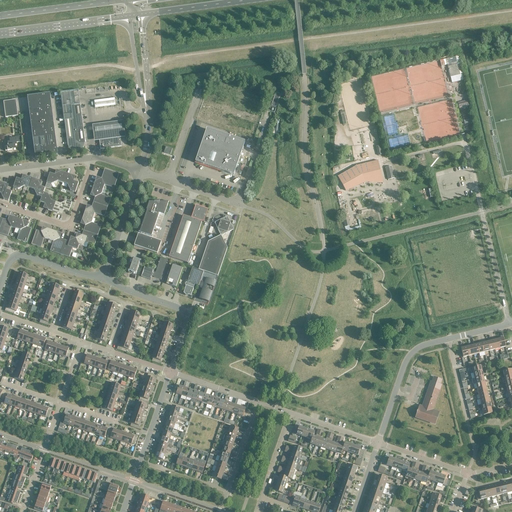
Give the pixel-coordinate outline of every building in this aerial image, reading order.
[(448,67),(450,77),(460,75),(457,64),(448,67)] [(80,105),(78,90),(61,93),(64,121),(65,121),(68,144),(68,145),(68,146),(69,147),(69,148),(70,148),(70,149),(71,150),(72,150),(73,150),(74,151),(75,151),(76,151),(77,151),(78,151),(79,151),(79,150),(80,150),(81,149),(82,149),(83,148),(83,147),(84,146),(84,145),(84,144),(85,143),(85,138),(80,105)] [(276,108),(281,94),(275,92),(271,107),(276,108)] [(51,108),(49,94),(39,96),(40,110),(51,108)] [(40,110),(39,96),(27,97),(29,111),(40,110)] [(95,101),(96,109),(115,106),(114,99),(95,101)] [(18,116),(16,100),(3,102),(5,118),(18,116)] [(52,118),(51,108),(40,110),(42,119),(52,118)] [(42,119),(40,110),(29,111),(30,121),(42,119)] [(54,127),(52,118),(42,119),(43,128),(54,127)] [(43,128),(42,119),(30,121),(32,130),(43,128)] [(123,121),(93,125),(95,141),(125,137),(123,121)] [(55,136),(54,127),(43,128),(44,137),(55,136)] [(44,137),(43,128),(32,130),(33,139),(44,137)] [(245,142),(206,129),(195,161),(196,163),(233,176),(245,142)] [(15,146),(17,145),(16,143),(21,142),(20,136),(15,137),(16,138),(9,139),(10,142),(8,142),(8,146),(7,146),(5,147),(5,151),(7,151),(7,152),(12,152),(12,151),(12,150),(14,150),(16,150),(15,146)] [(56,146),(55,136),(44,137),(45,147),(56,146)] [(45,147),(44,137),(33,139),(34,149),(45,147)] [(99,140),(100,149),(121,146),(120,137),(99,140)] [(57,155),(56,146),(45,147),(46,156),(57,155)] [(46,156),(45,147),(34,149),(35,158),(46,156)] [(166,147),(164,153),(170,155),(172,149),(166,147)] [(364,180),(383,181),(378,160),(356,166),(337,176),(345,191),(364,180)] [(388,180),(389,180),(394,178),(391,166),(385,168),(388,180)] [(119,174),(104,169),(101,179),(104,185),(114,188),(119,174)] [(61,172),(55,175),(58,181),(62,183),(66,173),(61,172)] [(46,183),(47,183),(45,188),(55,191),(51,184),(58,181),(55,175),(50,173),(46,183)] [(70,175),(66,173),(62,183),(67,184),(74,181),(70,175)] [(28,177),(21,180),(24,186),(29,188),(32,178),(28,177)] [(18,189),(24,186),(21,180),(16,178),(13,188),(18,189)] [(37,180),(32,178),(29,188),(34,189),(40,186),(37,180)] [(104,185),(101,179),(95,182),(93,187),(103,190),(104,185)] [(78,183),(74,181),(67,184),(70,191),(75,192),(78,183)] [(45,188),(40,186),(34,189),(37,196),(41,197),(42,197),(43,193),(45,188)] [(103,190),(93,187),(92,191),(95,198),(101,195),(103,190)] [(12,192),(7,190),(0,193),(4,199),(8,201),(12,192)] [(42,197),(41,197),(40,202),(45,204),(51,201),(48,194),(43,193),(42,197)] [(111,198),(101,195),(95,198),(93,202),(107,207),(111,198)] [(56,202),(51,201),(45,204),(48,210),(53,212),(56,202)] [(67,201),(61,204),(64,210),(69,212),(72,202),(67,201)] [(61,204),(56,202),(53,212),(57,213),(64,210),(61,204)] [(107,207),(93,202),(92,207),(95,213),(104,217),(107,207)] [(152,237),(151,236),(159,214),(164,215),(168,202),(149,202),(147,209),(146,209),(147,210),(139,232),(152,237)] [(195,206),(191,218),(183,216),(169,257),(188,263),(202,222),(203,223),(205,218),(205,217),(206,217),(206,216),(206,215),(208,210),(195,206)] [(95,213),(92,207),(85,210),(84,215),(93,218),(95,213)] [(93,218),(84,215),(82,220),(85,226),(91,223),(93,218)] [(215,223),(214,223),(215,223),(221,235),(221,236),(234,229),(228,217),(228,216),(227,216),(215,223)] [(14,218),(8,221),(11,227),(15,229),(19,219),(14,218)] [(8,221),(3,219),(0,227),(0,233),(8,236),(11,227),(8,221)] [(23,221),(19,219),(15,229),(20,230),(27,227),(23,221)] [(101,226),(91,223),(85,226),(83,231),(98,236),(101,226)] [(31,229),(27,227),(20,230),(17,240),(26,243),(31,229)] [(47,229),(41,232),(44,238),(49,240),(52,231),(47,229)] [(41,232),(36,230),(31,245),(41,248),(44,238),(41,232)] [(57,232),(52,231),(49,240),(53,242),(60,238),(57,232)] [(98,236),(83,231),(82,235),(85,242),(94,245),(98,236)] [(157,254),(161,242),(138,234),(134,246),(157,254)] [(85,242),(82,235),(75,239),(79,245),(83,247),(85,242)] [(208,242),(206,249),(225,255),(227,248),(221,236),(221,235),(208,242)] [(64,240),(60,238),(53,242),(50,251),(60,254),(64,240)] [(79,245),(75,239),(69,242),(72,248),(77,250),(79,245)] [(69,242),(64,240),(60,254),(69,258),(72,248),(69,242)] [(206,249),(202,258),(222,265),(225,255),(206,249)] [(128,271),(132,273),(133,274),(134,274),(136,274),(138,266),(139,264),(142,265),(145,256),(142,255),(140,261),(132,258),(132,259),(131,263),(128,271)] [(144,267),(141,277),(150,280),(152,275),(154,276),(154,277),(161,280),(168,260),(160,258),(155,273),(153,272),(154,270),(144,267)] [(202,258),(198,270),(203,272),(217,277),(218,277),(222,265),(202,258)] [(170,274),(166,284),(176,287),(179,278),(182,269),(181,268),(173,266),(173,265),(170,274)] [(186,286),(183,293),(185,294),(185,295),(186,295),(186,296),(187,295),(188,295),(191,296),(193,288),(192,288),(194,284),(199,286),(200,281),(203,272),(198,270),(192,268),(187,282),(186,282),(186,283),(185,284),(185,285),(186,286)] [(200,296),(199,299),(203,300),(203,299),(205,299),(205,301),(208,302),(207,305),(208,305),(214,286),(217,277),(203,272),(200,281),(206,283),(203,293),(201,293),(202,293),(202,292),(202,291),(202,292),(201,292),(201,293),(201,294),(200,294),(200,295),(199,295),(200,296)] [(19,273),(18,278),(30,282),(31,280),(27,279),(28,276),(19,273)] [(30,282),(18,278),(16,283),(25,286),(26,283),(29,284),(30,282)] [(25,286),(16,283),(14,288),(27,292),(27,291),(24,289),(25,286)] [(51,283),(50,289),(60,292),(61,290),(59,290),(60,286),(51,283)] [(27,292),(14,288),(12,293),(21,296),(22,293),(26,294),(27,292)] [(60,292),(50,289),(48,294),(57,297),(58,294),(59,295),(60,292)] [(84,291),(77,289),(76,292),(75,291),(73,297),(82,300),(84,294),(83,294),(84,291)] [(21,296),(12,293),(11,298),(23,303),(24,301),(20,300),(21,296)] [(57,297),(48,294),(46,299),(56,303),(57,300),(56,300),(57,297)] [(82,300),(73,297),(71,302),(84,306),(84,304),(81,303),(82,300)] [(23,303),(11,298),(9,303),(18,306),(19,303),(22,304),(23,303)] [(56,303),(46,299),(44,304),(53,307),(54,304),(56,305),(56,303)] [(116,302),(110,300),(109,303),(108,303),(106,308),(115,311),(117,306),(116,305),(116,302)] [(84,306),(71,302),(70,307),(78,310),(80,307),(83,308),(84,306)] [(18,306),(9,303),(8,306),(6,306),(5,311),(14,314),(15,311),(16,312),(18,306)] [(53,307),(44,304),(43,309),(53,313),(54,310),(52,310),(53,307)] [(78,310),(70,307),(68,312),(80,316),(81,315),(77,313),(78,310)] [(115,311),(106,308),(105,311),(102,310),(101,312),(113,316),(115,311)] [(53,313),(43,309),(41,314),(50,317),(51,314),(52,315),(53,313)] [(129,313),(128,316),(139,319),(140,314),(132,311),(131,314),(129,313)] [(80,316),(68,312),(66,317),(75,320),(76,317),(80,318),(80,316)] [(113,316),(101,312),(100,314),(104,315),(103,318),(112,321),(113,316)] [(50,317),(41,314),(39,320),(40,320),(39,323),(48,326),(50,321),(49,320),(50,317)] [(139,319),(128,316),(127,318),(129,318),(128,321),(137,324),(139,319)] [(75,320),(66,317),(64,322),(77,327),(77,325),(74,324),(75,320)] [(112,321),(103,318),(102,322),(98,321),(98,322),(110,326),(112,321)] [(137,324),(128,321),(127,324),(126,324),(125,326),(135,329),(137,324)] [(77,327),(64,322),(62,328),(71,331),(73,327),(76,328),(77,327)] [(110,326),(98,322),(97,324),(101,325),(99,329),(108,332),(110,326)] [(159,324),(159,326),(171,330),(173,325),(164,322),(163,326),(159,324)] [(9,326),(0,323),(0,332),(7,335),(9,329),(8,329),(9,326)] [(135,329),(125,326),(124,328),(126,329),(125,332),(133,335),(135,329)] [(171,330),(159,326),(158,328),(162,329),(160,332),(169,335),(171,330)] [(108,332),(99,329),(98,332),(95,331),(94,332),(106,337),(108,332)] [(23,331),(20,330),(17,339),(22,341),(26,330),(23,330),(23,331)] [(28,331),(26,330),(22,341),(27,343),(30,334),(27,333),(28,331)] [(7,335),(0,332),(0,338),(9,341),(9,339),(6,338),(7,335)] [(106,337),(94,332),(93,334),(97,335),(96,339),(105,342),(106,337)] [(133,335),(125,332),(124,334),(122,334),(121,336),(132,340),(133,335)] [(169,335),(160,332),(159,336),(156,335),(155,336),(167,340),(169,335)] [(33,335),(30,334),(27,343),(32,344),(36,334),(34,333),(33,335)] [(38,335),(36,334),(32,344),(37,346),(40,337),(38,336),(38,335)] [(132,340),(121,336),(120,338),(122,339),(121,342),(130,345),(132,340)] [(167,340),(155,336),(154,338),(158,339),(157,343),(166,346),(167,340)] [(43,338),(40,337),(37,346),(43,348),(43,347),(46,348),(49,338),(44,337),(43,338)] [(51,339),(49,338),(46,348),(45,350),(50,352),(53,343),(50,342),(51,339)] [(130,345),(121,342),(120,345),(119,344),(117,349),(126,352),(127,350),(128,350),(130,345)] [(56,344),(53,343),(50,352),(55,354),(59,343),(56,343),(56,344)] [(61,344),(59,343),(55,354),(60,356),(63,347),(60,346),(61,344)] [(166,346),(157,343),(156,346),(152,345),(152,346),(164,351),(166,346)] [(164,351),(152,346),(151,348),(155,349),(153,353),(162,356),(164,351)] [(69,349),(63,347),(60,356),(66,357),(69,358),(71,351),(68,350),(69,349)] [(23,352),(19,351),(19,353),(22,354),(21,358),(30,361),(32,355),(23,352)] [(162,356),(153,353),(152,358),(153,359),(152,361),(161,364),(163,359),(161,359),(162,356)] [(86,356),(84,355),(81,362),(84,363),(84,364),(89,366),(92,357),(87,355),(86,356)] [(95,358),(92,357),(89,366),(94,367),(98,357),(96,356),(95,358)] [(100,358),(98,357),(94,367),(99,369),(102,360),(100,359),(100,358)] [(30,361),(21,358),(20,361),(16,360),(16,362),(28,366),(30,361)] [(105,361),(102,360),(99,369),(105,371),(106,368),(109,359),(106,358),(105,361)] [(114,361),(109,359),(106,368),(108,369),(108,370),(113,372),(116,363),(113,362),(114,361)] [(28,366),(16,362),(15,363),(19,365),(17,368),(26,371),(28,366)] [(119,364),(116,363),(113,372),(118,374),(122,363),(119,363),(119,364)] [(124,364),(122,363),(118,374),(123,375),(126,367),(123,366),(124,364)] [(129,368),(126,367),(123,375),(128,377),(132,367),(130,366),(129,368)] [(480,366),(472,368),(470,368),(472,374),(473,373),(482,371),(480,366)] [(134,368),(132,367),(128,377),(134,379),(137,370),(134,369),(134,368)] [(26,371),(17,368),(16,371),(13,370),(12,372),(25,376),(26,371)] [(25,376),(12,372),(12,374),(15,375),(14,378),(23,381),(25,376)] [(157,377),(148,374),(147,377),(146,376),(144,382),(153,385),(154,382),(155,382),(157,377)] [(511,374),(504,377),(501,378),(502,383),(505,382),(511,380),(511,374)] [(484,382),(483,376),(474,379),(471,379),(473,385),(476,384),(484,382)] [(441,380),(434,377),(432,382),(431,381),(422,406),(421,406),(420,408),(419,407),(418,409),(417,412),(416,412),(417,412),(417,413),(416,412),(416,413),(415,416),(416,416),(415,417),(435,424),(438,414),(434,413),(435,411),(433,410),(441,385),(440,384),(441,380)] [(153,385),(144,382),(143,385),(139,384),(139,385),(151,390),(153,385)] [(121,386),(112,383),(110,388),(119,391),(120,388),(124,389),(124,387),(121,386)] [(186,385),(184,384),(183,387),(179,385),(176,394),(181,396),(184,387),(185,388),(186,385)] [(151,390),(139,385),(138,387),(142,388),(141,392),(149,395),(151,390)] [(119,391),(110,388),(108,393),(121,398),(121,396),(118,395),(119,391)] [(196,388),(194,388),(193,390),(189,389),(186,397),(191,399),(194,391),(195,391),(196,388)] [(11,392),(5,391),(2,400),(5,401),(4,403),(9,405),(12,396),(10,395),(11,392)] [(206,392),(204,391),(203,394),(199,392),(197,401),(202,403),(205,394),(206,395),(206,392)] [(149,395),(141,392),(139,397),(140,397),(139,400),(148,403),(150,398),(148,398),(149,395)] [(121,398),(108,393),(107,398),(116,401),(117,398),(120,399),(121,398)] [(217,395),(215,395),(214,397),(210,396),(207,404),(212,406),(215,398),(216,398),(217,395)] [(15,397),(12,396),(9,405),(14,407),(18,397),(16,396),(15,397)] [(20,397),(18,397),(14,407),(20,409),(23,400),(20,399),(20,397)] [(116,401),(107,398),(105,404),(117,408),(118,406),(114,405),(116,401)] [(227,399),(225,398),(224,401),(220,399),(217,408),(222,409),(225,401),(226,402),(227,399)] [(25,401),(23,400),(20,409),(25,410),(28,400),(26,399),(25,401)] [(30,401),(28,400),(25,410),(30,412),(33,403),(30,402),(30,401)] [(148,403),(139,400),(138,403),(137,402),(135,408),(144,411),(145,408),(147,408),(148,403)] [(237,402),(235,401),(234,404),(230,403),(227,411),(232,413),(235,405),(236,405),(237,402)] [(36,404),(33,403),(30,412),(35,414),(38,404),(36,403),(36,404)] [(41,404),(38,404),(35,414),(40,416),(43,407),(40,406),(41,404)] [(117,408),(105,404),(103,409),(112,412),(113,408),(117,409),(117,408)] [(244,408),(240,406),(237,415),(243,417),(245,408),(246,409),(247,406),(245,405),(244,408)] [(180,409),(172,406),(170,411),(182,415),(182,413),(179,412),(180,409)] [(48,409),(43,407),(40,416),(45,417),(46,417),(48,418),(51,411),(48,410),(48,409)] [(144,411),(135,408),(134,411),(130,410),(130,412),(142,416),(144,411)] [(142,416),(130,412),(129,413),(133,414),(132,418),(140,421),(142,416)] [(66,416),(63,415),(61,422),(63,423),(63,424),(68,425),(72,417),(66,415),(66,416)] [(74,418),(72,417),(68,425),(74,427),(77,417),(75,416),(74,418)] [(177,419),(168,416),(167,421),(178,425),(179,423),(176,422),(177,419)] [(79,418),(77,417),(74,427),(79,429),(82,420),(79,419),(79,418)] [(140,421),(132,418),(130,423),(131,423),(130,426),(139,430),(141,424),(140,424),(140,421)] [(85,421),(82,420),(79,429),(84,431),(87,420),(85,419),(85,421)] [(90,421),(87,420),(84,431),(89,432),(92,424),(89,423),(90,421)] [(95,425),(92,424),(89,432),(94,434),(98,424),(95,423),(95,425)] [(100,425),(98,424),(94,434),(99,436),(102,427),(99,426),(100,425)] [(105,428),(102,427),(99,436),(104,438),(105,435),(108,436),(111,427),(106,425),(105,428)] [(173,429),(165,426),(163,431),(175,435),(175,433),(172,432),(173,429)] [(239,429),(230,426),(229,431),(237,434),(237,433),(239,429)] [(293,434),(301,436),(304,428),(299,426),(298,429),(295,428),(293,434)] [(116,428),(111,427),(108,436),(111,437),(110,438),(116,440),(119,431),(116,430),(116,428)] [(316,437),(313,436),(312,440),(311,440),(310,444),(315,446),(320,430),(318,429),(316,434),(316,437)] [(121,432),(119,431),(116,440),(121,441),(124,431),(122,430),(121,432)] [(314,432),(309,430),(306,438),(311,440),(312,440),(313,436),(314,432)] [(323,431),(320,430),(315,446),(320,447),(323,439),(320,438),(321,436),(322,436),(323,431)] [(126,432),(124,431),(121,441),(126,443),(129,434),(126,433),(126,432)] [(326,440),(323,439),(320,447),(325,449),(331,434),(328,433),(326,438),(327,438),(326,440)] [(132,435),(129,434),(126,443),(131,445),(132,444),(134,445),(137,436),(132,434),(132,435)] [(334,435),(331,434),(325,449),(331,451),(333,443),(331,442),(331,439),(332,439),(334,435)] [(223,440),(225,441),(233,444),(234,443),(235,439),(227,436),(224,435),(223,440)] [(336,444),(333,443),(331,451),(336,453),(341,437),(338,436),(336,441),(337,441),(336,444)] [(170,439),(161,437),(160,442),(171,446),(172,444),(169,442),(170,439)] [(344,438),(341,437),(336,453),(341,454),(342,450),(344,446),(343,446),(341,445),(342,443),(344,438)] [(7,444),(6,447),(4,447),(1,454),(3,455),(4,454),(4,453),(9,454),(12,445),(7,444)] [(17,447),(12,445),(9,454),(14,456),(13,457),(14,458),(16,459),(18,452),(16,451),(17,447)] [(286,446),(285,449),(301,454),(302,449),(294,446),(293,449),(291,448),(286,446)] [(360,447),(355,446),(352,454),(359,456),(358,459),(361,460),(362,457),(360,457),(362,451),(360,450),(360,447)] [(166,450),(158,447),(156,452),(168,456),(168,454),(165,453),(166,450)] [(22,449),(20,452),(18,452),(16,459),(17,460),(18,459),(19,458),(24,459),(27,450),(22,449)] [(301,454),(285,449),(284,452),(289,453),(292,454),(291,456),(299,459),(301,454)] [(32,452),(27,450),(24,459),(28,461),(28,462),(28,463),(30,464),(32,458),(33,457),(30,456),(32,452)] [(168,456),(156,452),(154,457),(163,460),(164,457),(167,458),(168,456)] [(182,457),(179,456),(176,464),(181,466),(185,455),(183,454),(182,457)] [(190,456),(189,460),(186,468),(191,470),(195,458),(190,456)] [(283,456),(282,459),(297,464),(299,459),(291,456),(290,459),(287,458),(283,456)] [(383,464),(391,467),(394,459),(389,457),(388,460),(385,459),(383,464)] [(48,467),(54,469),(57,461),(51,459),(48,467)] [(297,464),(282,459),(281,462),(285,464),(286,463),(288,464),(287,467),(295,469),(297,464)] [(62,462),(57,461),(54,469),(53,472),(58,474),(59,471),(62,462)] [(203,464),(199,463),(197,472),(202,473),(205,465),(206,462),(204,461),(203,464)] [(411,469),(408,468),(407,472),(405,476),(411,478),(416,463),(413,462),(411,467),(412,467),(411,469)] [(410,464),(404,463),(402,471),(407,472),(408,468),(410,464)] [(419,464),(416,463),(411,478),(416,480),(418,472),(416,471),(417,468),(417,469),(419,464)] [(72,466),(67,464),(64,473),(63,476),(68,477),(69,474),(72,466)] [(349,465),(347,470),(355,473),(357,467),(349,465)] [(421,473),(418,472),(416,480),(421,482),(426,466),(423,465),(422,470),(421,473)] [(16,471),(15,472),(22,475),(23,473),(27,474),(29,469),(20,466),(18,471),(17,470),(16,471)] [(77,468),(72,466),(69,474),(68,477),(73,479),(77,468)] [(279,466),(278,469),(294,475),(295,469),(287,467),(286,469),(284,468),(279,466)] [(429,467),(426,466),(421,482),(426,484),(427,480),(427,479),(429,475),(428,475),(426,474),(427,472),(429,467)] [(82,469),(77,468),(73,479),(78,481),(79,478),(82,469)] [(294,475),(278,469),(277,472),(282,474),(282,473),(285,474),(284,477),(288,478),(292,480),(294,475)] [(22,475),(15,472),(12,480),(15,480),(24,483),(25,478),(22,477),(22,475)] [(223,475),(215,472),(213,477),(221,480),(222,476),(225,477),(226,475),(223,474),(223,475)] [(98,475),(92,473),(89,481),(95,483),(98,475)] [(280,475),(278,481),(286,483),(288,478),(284,477),(280,475)] [(379,475),(377,480),(386,483),(388,478),(379,475)] [(446,477),(440,475),(437,483),(446,486),(448,480),(445,479),(446,477)] [(24,483),(15,480),(13,485),(12,485),(11,485),(10,487),(17,489),(18,487),(22,488),(24,483)] [(386,483),(377,480),(375,486),(384,488),(386,483)] [(106,488),(109,489),(117,492),(119,487),(107,483),(106,488)] [(51,487),(43,484),(41,489),(50,492),(51,487)] [(284,488),(276,486),(274,491),(282,494),(284,488)] [(384,488),(375,486),(374,491),(382,494),(384,488)] [(17,489),(10,487),(9,489),(10,490),(8,494),(19,498),(20,493),(17,492),(17,489)] [(50,492),(41,489),(39,494),(48,497),(50,492)] [(382,494),(374,491),(372,496),(380,499),(382,494)] [(433,493),(431,499),(440,502),(441,496),(433,493)] [(7,494),(6,500),(5,502),(12,504),(13,502),(17,503),(19,498),(8,494),(7,494)] [(50,498),(48,497),(39,494),(38,499),(48,503),(50,498)] [(150,497),(141,495),(140,500),(148,503),(150,497)] [(380,499),(372,496),(370,501),(379,504),(380,499)] [(295,497),(294,499),(292,505),(297,507),(300,499),(295,497)] [(49,503),(48,503),(38,499),(36,504),(44,507),(47,508),(49,503)] [(440,502),(431,499),(429,504),(438,507),(440,502)] [(332,505),(335,506),(343,509),(345,503),(336,501),(334,500),(332,505)] [(379,504),(370,501),(368,506),(377,509),(379,504)] [(160,510),(165,511),(168,504),(163,502),(160,510)]
